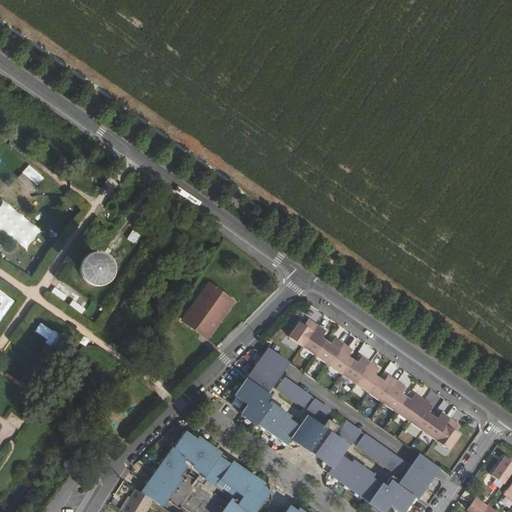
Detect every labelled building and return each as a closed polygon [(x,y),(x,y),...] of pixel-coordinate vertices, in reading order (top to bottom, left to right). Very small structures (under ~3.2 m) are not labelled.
[(98,220),(93,227),(105,236),(110,229),(98,220)] [(136,244),(140,234),(131,230),(127,240),(136,244)] [(134,253),(130,259),(136,263),(140,257),(134,253)] [(90,260),(86,261),(82,264),(79,268),(79,273),(80,278),(83,282),(87,284),(91,285),(97,284),(100,281),(103,277),(104,272),(103,267),(100,263),(96,260),(90,260)] [(209,283),(195,302),(200,306),(213,287),(209,283)] [(195,302),(183,319),(207,336),(218,319),(219,320),(232,301),(213,287),(200,306),(195,302)] [(296,318),(285,334),(299,344),(314,322),(306,316),(301,322),(296,318)] [(314,322),(299,344),(313,353),(324,338),(320,335),(324,329),(314,322)] [(324,338),(313,353),(326,363),(341,342),(333,335),(328,341),(324,338)] [(341,342),(326,363),(340,372),(351,357),(347,354),(351,348),(341,342)] [(241,383),(243,384),(233,399),(244,407),(239,415),(289,450),(295,450),(302,441),(302,440),(300,435),(301,435),(300,434),(299,434),(285,424),(286,423),(266,409),(255,402),(262,392),(277,371),(283,362),(264,349),(259,358),(241,383)] [(351,357),(340,372),(353,382),(369,361),(359,354),(355,360),(351,357)] [(369,361),(353,382),(367,391),(378,376),(374,373),(378,367),(369,361)] [(378,376),(367,391),(380,401),(395,380),(386,373),(382,379),(378,376)] [(395,380),(380,401),(394,410),(405,395),(401,392),(405,386),(395,380)] [(278,381),(271,391),(297,410),(305,399),(278,381)] [(262,392),(255,402),(266,409),(273,400),(262,392)] [(405,395),(394,410),(407,420),(422,399),(413,392),(409,398),(405,395)] [(422,399),(407,420),(421,429),(432,414),(428,411),(432,405),(422,399)] [(308,402),(301,412),(317,424),(325,413),(308,402)] [(432,414),(421,429),(434,439),(449,417),(440,411),(436,417),(432,414)] [(449,417),(434,439),(448,449),(459,433),(454,429),(458,424),(449,417)] [(340,423),(332,434),(348,445),(356,434),(340,423)] [(181,435),(145,487),(163,500),(177,479),(174,477),(182,467),(181,466),(181,465),(178,463),(181,459),(184,462),(185,461),(191,465),(189,468),(203,478),(215,460),(181,435)] [(353,448),(396,478),(403,467),(360,437),(353,448)] [(375,510),(378,511),(383,511),(388,506),(396,511),(399,511),(409,498),(415,502),(431,478),(437,470),(418,457),(413,465),(399,486),(392,496),(382,490),(379,488),(378,489),(368,482),(369,480),(347,465),(347,466),(345,467),(330,456),(325,457),(319,465),(320,471),(375,510)] [(511,461),(504,457),(491,475),(504,483),(511,471),(511,461)] [(215,460),(203,478),(214,485),(226,467),(215,460)] [(226,467),(214,485),(237,501),(236,504),(231,501),(223,511),(250,511),(264,493),(226,467)] [(177,479),(163,500),(178,510),(180,507),(186,511),(223,511),(231,501),(185,469),(177,479)] [(389,479),(382,490),(392,496),(399,486),(389,479)] [(135,491),(120,511),(121,511),(144,511),(151,502),(140,494),(135,491)] [(470,505),(481,511),(483,511),(487,507),(475,498),(470,505)]
